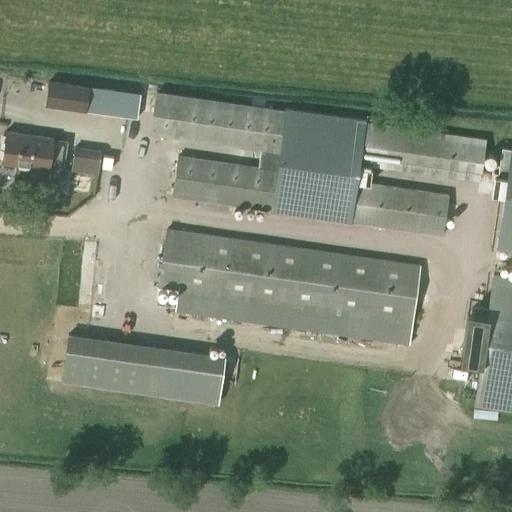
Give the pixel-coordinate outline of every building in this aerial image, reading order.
[(47,81),(43,106),(135,118),(138,94),(47,81)] [(162,95),(156,136),(276,153),(278,141),(287,143),(359,153),(357,165),(485,184),(491,142),(162,95)] [(3,132),(0,155),(0,163),(14,166),(12,181),(58,188),(64,148),(51,146),(52,139),(3,132)] [(175,157),(169,196),(441,236),(447,198),(354,184),(357,165),(359,153),(287,143),(278,141),(276,153),(274,172),(175,157)] [(99,149),(74,145),(71,169),(96,172),(99,149)] [(511,174),(511,173),(511,147),(502,146),(499,173),(511,174)] [(511,173),(502,254),(511,255),(511,173)] [(164,230),(155,287),(175,290),(172,310),(405,345),(416,268),(164,230)] [(511,283),(495,281),(476,407),(511,412),(511,283)] [(101,388),(108,341),(65,334),(58,381),(101,388)] [(217,385),(221,358),(137,345),(132,392),(214,405),(217,385)]
